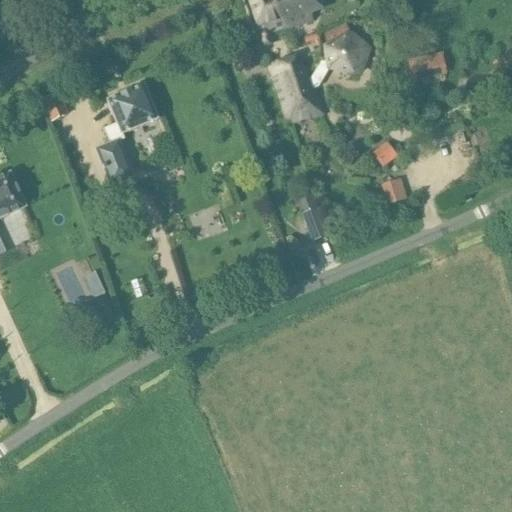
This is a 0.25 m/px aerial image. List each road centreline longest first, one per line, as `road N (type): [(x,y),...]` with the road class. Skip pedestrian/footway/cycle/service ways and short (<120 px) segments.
road 1 (unclassified): [(511,199),(188,337),(0,451)]
road 2 (unclassified): [(154,0),(0,77)]
